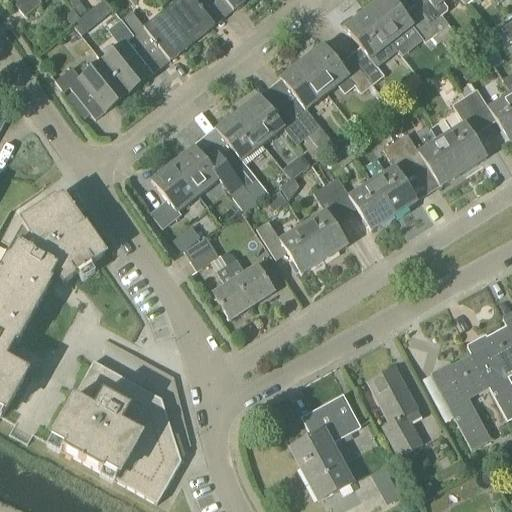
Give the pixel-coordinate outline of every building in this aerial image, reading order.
[(7,0),(17,11),(24,20),(41,6),(35,0),(7,0)] [(191,49),(223,23),(204,0),(184,0),(165,16),(191,49)] [(251,0),(204,0),(223,23),(251,0)] [(436,38),(414,11),(403,19),(388,0),(384,0),(365,15),(391,48),(411,31),(425,48),(436,38)] [(450,0),(423,0),(425,2),(414,11),(436,38),(447,30),(441,21),(447,16),(447,11),(443,6),(450,0)] [(69,17),(69,22),(74,28),(82,21),(74,13),(69,17)] [(191,49),(165,16),(145,32),(132,15),(120,24),(159,74),(191,49)] [(369,65),(391,48),(365,15),(344,32),(361,53),(350,62),(372,89),(382,81),(369,65)] [(94,32),(84,20),(82,21),(74,28),(71,30),(81,42),(94,32)] [(511,23),(499,33),(507,44),(511,41),(511,23)] [(127,100),(159,74),(120,24),(107,34),(120,51),(101,67),(127,100)] [(372,89),(350,62),(339,71),(322,50),(301,67),(327,99),(338,90),(344,98),(353,91),(360,99),(372,89)] [(94,126),(127,100),(101,67),(81,83),(72,71),(54,85),(63,97),(68,93),(71,97),(66,101),(83,123),(88,119),(94,126)] [(305,116),(327,99),(301,67),(280,83),(297,105),(286,113),(307,140),(318,132),(305,116)] [(406,83),(414,93),(422,87),(414,76),(406,83)] [(511,76),(502,84),(511,99),(510,99),(511,102),(511,76)] [(511,144),(511,102),(510,99),(487,114),(474,95),(470,88),(459,95),(463,102),(481,131),(493,124),(508,147),(511,144)] [(258,101),(237,118),(262,150),(282,134),(295,150),(307,140),(286,113),(275,122),(258,101)] [(402,108),(408,117),(418,111),(412,102),(402,108)] [(470,139),(481,131),(463,102),(451,110),(463,129),(441,143),(462,176),(485,161),(470,139)] [(9,122),(0,116),(0,130),(3,132),(9,122)] [(241,167),(262,150),(237,118),(216,135),(233,156),(222,165),(244,192),(254,184),(241,167)] [(391,124),(384,128),(390,138),(397,134),(391,124)] [(462,176),(441,143),(419,157),(407,138),(395,146),(413,175),(425,167),(440,190),(462,176)] [(402,183),(413,175),(395,146),(382,154),(395,173),(372,187),(393,220),(416,205),(402,183)] [(194,152),(173,169),(198,201),(218,185),(232,202),(244,192),(222,165),(211,174),(194,152)] [(177,218),(198,201),(173,169),(151,186),(166,204),(147,219),(160,238),(168,231),(178,243),(189,234),(177,218)] [(393,220),(372,187),(350,202),(337,182),(325,190),(344,220),(356,212),(371,234),(393,220)] [(332,228),(344,220),(325,190),(312,198),(324,217),(302,231),(323,264),(346,249),(332,228)] [(273,215),(286,207),(278,195),(265,204),(273,215)] [(63,287),(104,259),(62,198),(20,226),(3,259),(0,257),(0,421),(158,509),(189,452),(171,382),(80,332),(38,309),(55,277),(63,287)] [(323,264),(302,231),(279,246),(267,227),(256,234),(275,264),(286,257),(300,279),(323,264)] [(190,266),(212,252),(205,241),(183,255),(190,266)] [(196,276),(218,262),(212,252),(190,266),(196,276)] [(226,270),(251,310),(273,296),(256,269),(244,277),(236,263),(226,270)] [(229,323),(251,310),(226,270),(215,276),(223,290),(212,297),(229,323)] [(511,316),(502,322),(505,329),(506,330),(511,341),(511,316)] [(511,367),(511,341),(506,330),(505,329),(466,351),(470,358),(486,389),(506,426),(511,422),(511,396),(500,374),(511,367)] [(463,401),(486,389),(470,358),(430,379),(470,454),(487,445),(463,401)] [(398,459),(422,446),(411,427),(421,421),(415,412),(393,371),(367,386),(389,426),(382,430),(398,459)] [(318,504),(351,486),(331,447),(360,431),(342,398),(301,421),(310,439),(290,451),(318,504)] [(397,503),(390,489),(376,496),(384,510),(397,503)]
